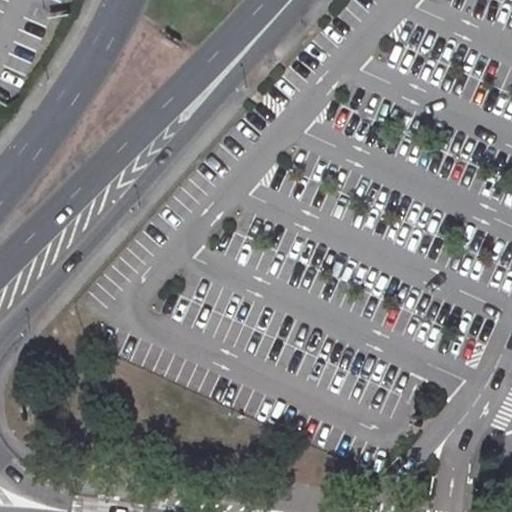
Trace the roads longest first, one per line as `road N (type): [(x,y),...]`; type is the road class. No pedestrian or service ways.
road 1 (secondary): [(0,332),(291,0)]
road 2 (primary): [(0,266),(280,0)]
road 3 (primary): [(123,0),(0,189)]
